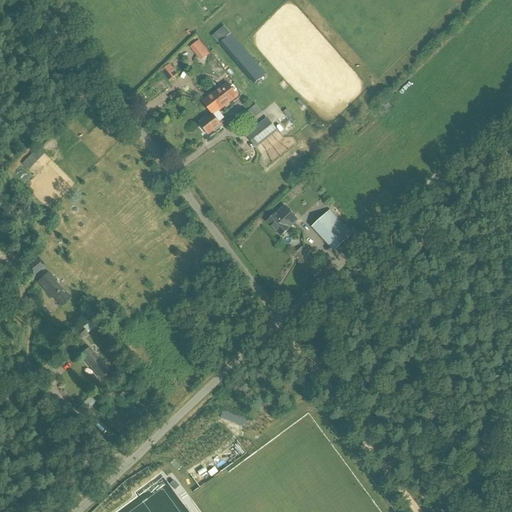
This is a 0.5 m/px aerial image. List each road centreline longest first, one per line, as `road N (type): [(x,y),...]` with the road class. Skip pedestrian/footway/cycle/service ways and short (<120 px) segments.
road 1 (unclassified): [(278,325),(40,0)]
road 2 (unclassified): [(278,325),(511,95)]
road 3 (unclassified): [(78,511),(278,325)]
road 4 (track): [(421,511),(278,325)]
road 5 (track): [(511,426),(400,482)]
